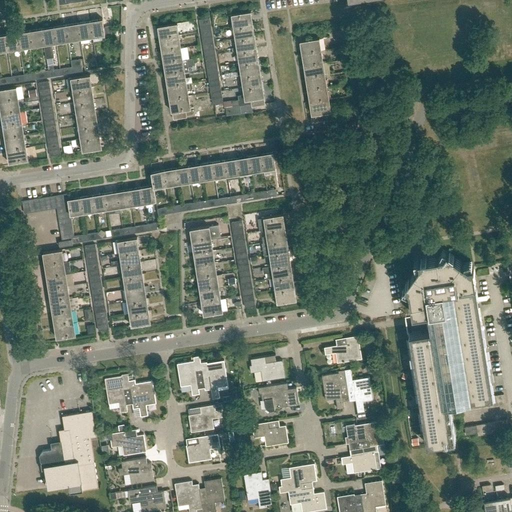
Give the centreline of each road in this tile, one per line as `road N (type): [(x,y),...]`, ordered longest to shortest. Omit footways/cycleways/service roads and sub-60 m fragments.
road 1 (unclassified): [(291,324),(340,313),(426,111),(511,94)]
road 2 (residential): [(0,184),(117,166),(129,151),(134,8),(183,0)]
road 3 (residential): [(171,419),(176,471),(313,446)]
road 4 (unclassified): [(0,508),(21,364)]
road 5 (unclassified): [(21,364),(160,345)]
road 6 (unclassified): [(160,345),(291,324)]
